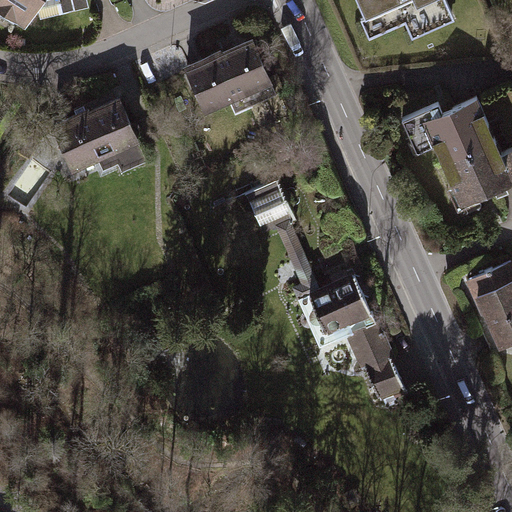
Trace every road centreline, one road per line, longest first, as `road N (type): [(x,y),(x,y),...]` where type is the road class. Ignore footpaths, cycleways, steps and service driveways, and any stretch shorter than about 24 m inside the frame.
road 1 (secondary): [(291,0),(511,493)]
road 2 (residential): [(232,0),(92,60),(0,63)]
